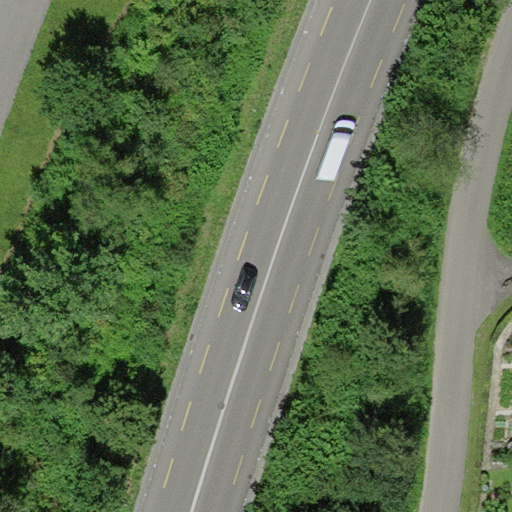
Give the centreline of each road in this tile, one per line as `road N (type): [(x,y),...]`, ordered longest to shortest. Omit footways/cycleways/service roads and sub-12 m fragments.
road 1 (secondary): [(191,511),(315,147),(378,0)]
road 2 (unclassified): [(437,511),(469,271),(511,100)]
